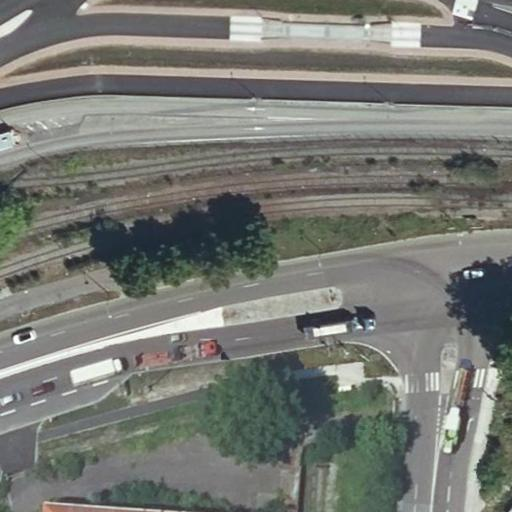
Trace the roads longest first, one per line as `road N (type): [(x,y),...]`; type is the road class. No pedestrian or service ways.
road 1 (secondary): [(0,396),(160,346),(447,310)]
road 2 (secondary): [(444,249),(248,279),(0,347)]
road 3 (tertiary): [(431,511),(447,310)]
